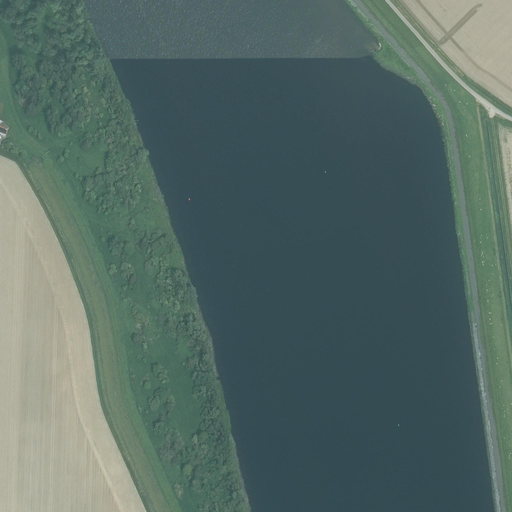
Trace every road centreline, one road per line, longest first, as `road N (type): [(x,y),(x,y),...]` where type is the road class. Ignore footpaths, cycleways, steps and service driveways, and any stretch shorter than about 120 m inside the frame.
road 1 (unclassified): [(511,119),(454,76),(386,0)]
road 2 (track): [(491,107),(511,265)]
